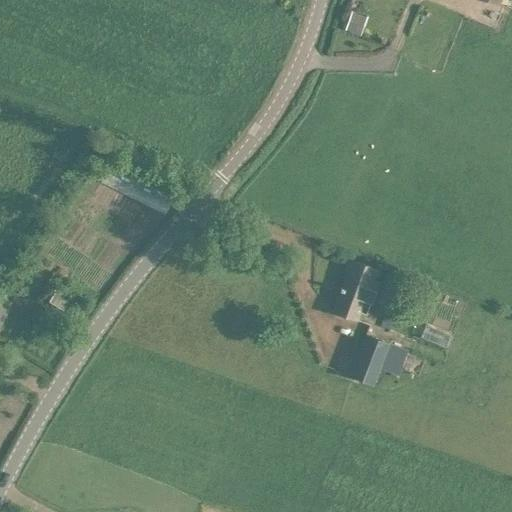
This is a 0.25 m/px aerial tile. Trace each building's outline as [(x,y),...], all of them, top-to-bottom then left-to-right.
[(362,16),(350,11),(344,26),(356,31),(362,16)] [(351,259),(332,310),(354,318),(358,309),(366,312),(378,279),(370,276),(373,268),(351,259)] [(55,290),(49,300),(62,308),(68,299),(55,290)] [(382,312),(377,325),(387,328),(392,315),(382,312)] [(364,332),(348,375),(371,383),(377,367),(396,374),(406,348),(364,332)]
